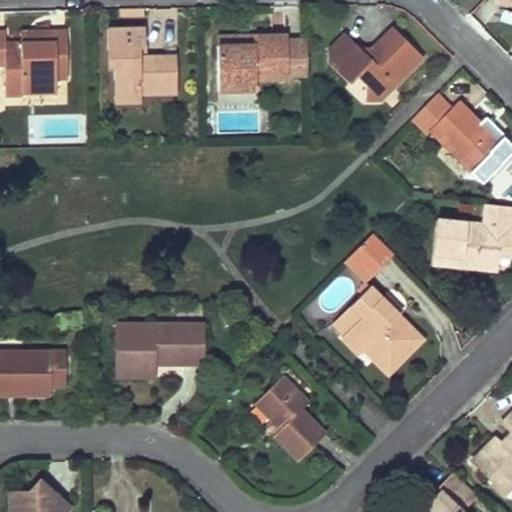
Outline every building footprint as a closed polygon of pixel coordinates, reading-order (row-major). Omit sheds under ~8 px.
[(422,57),(392,27),(370,49),(356,48),(355,43),(344,33),(327,51),(333,57),(327,63),(347,83),(355,75),(364,85),(364,100),(379,100),(422,57)] [(176,93),(175,56),(138,57),(138,49),(143,44),(143,29),(106,29),(106,50),(112,50),(112,68),(113,102),(139,102),(139,94),(176,93)] [(65,30),(48,31),(48,36),(31,37),(31,42),(25,42),(4,43),(4,31),(0,31),(0,65),(3,65),(4,95),(22,94),(22,90),(55,90),(55,78),(66,78),(65,30)] [(48,36),(48,31),(24,31),(25,42),(31,42),(31,37),(48,36)] [(216,46),(217,90),(255,90),(254,79),(287,79),(287,76),(287,66),(286,37),(286,35),(252,36),(253,45),(216,46)] [(216,46),(253,45),(252,36),(216,36),(216,46)] [(286,37),(287,66),(287,76),(306,76),(306,37),(286,37)] [(56,105),(55,90),(22,90),(22,94),(22,105),(56,105)] [(435,94),(411,118),(426,133),(429,130),(470,170),(489,151),(500,162),(511,149),(511,145),(502,136),(498,141),(481,124),(457,100),(450,108),(435,94)] [(481,124),(498,141),(502,136),(486,120),(481,124)] [(500,162),(489,151),(470,170),(481,181),(500,162)] [(435,220),(431,263),(496,270),(498,257),(499,245),(511,246),(511,227),(510,228),(511,209),(511,206),(485,204),(483,225),(435,220)] [(371,233),(349,255),(371,276),(392,254),(371,233)] [(511,246),(499,245),(498,257),(511,258),(511,246)] [(387,374),(422,339),(401,318),(384,301),(368,286),(332,323),(343,334),(340,337),(358,355),(363,350),(387,374)] [(387,298),(384,301),(401,318),(404,315),(387,298)] [(202,364),(202,323),(115,323),(115,377),(153,377),(153,364),(153,359),(182,359),(182,364),(202,364)] [(12,395),(50,395),(50,386),(65,386),(65,351),(0,350),(0,388),(12,388),(12,395)] [(253,402),(270,419),(279,428),(272,435),(297,460),(324,434),(299,409),(306,402),(280,376),(253,402)] [(511,411),(500,424),(510,434),(511,435),(511,440),(505,447),(501,443),(495,437),(483,449),(492,458),(479,471),(503,494),(511,484),(511,411)] [(272,435),(279,428),(270,419),(263,426),(272,435)] [(505,447),(511,440),(511,435),(510,434),(501,443),(505,447)] [(479,471),(492,458),(483,449),(470,462),(479,471)] [(463,511),(462,511),(476,496),(452,472),(437,487),(440,490),(446,496),(429,511),(463,511)] [(28,492),(9,492),(9,511),(63,511),(68,507),(38,480),(28,492)] [(429,511),(446,496),(440,490),(418,511),(429,511)]
